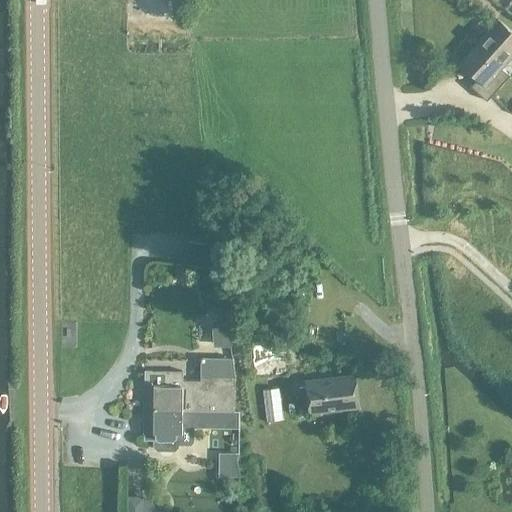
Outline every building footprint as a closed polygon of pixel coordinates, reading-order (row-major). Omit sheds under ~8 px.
[(481,88),(478,93),(487,101),(510,75),(501,67),(511,54),(511,32),(497,19),(480,38),(482,40),(462,62),(479,78),(475,82),(481,88)] [(213,243),(211,243),(199,242),(188,240),(185,265),(211,268),(214,244),(213,243)] [(233,357),(201,357),(201,380),(183,381),(183,371),(151,372),(151,384),(145,384),(145,433),(145,439),(184,440),(184,427),(240,428),(240,410),(239,410),(239,401),(235,401),(236,375),(233,357)] [(355,375),(305,381),(309,413),(360,407),(355,375)] [(218,452),(221,472),(236,470),(233,450),(218,452)] [(129,494),(128,511),(154,511),(155,495),(129,494)]
